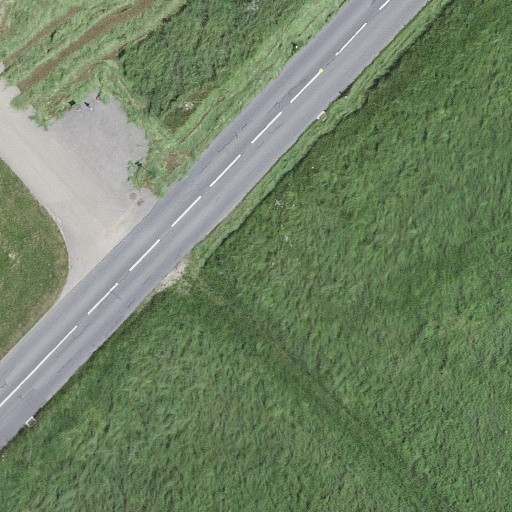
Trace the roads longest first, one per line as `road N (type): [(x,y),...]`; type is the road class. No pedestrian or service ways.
road 1 (track): [(0,131),(441,511)]
road 2 (secondary): [(0,416),(398,0)]
